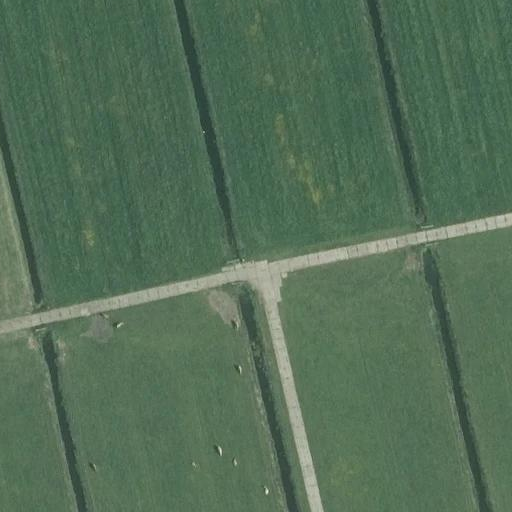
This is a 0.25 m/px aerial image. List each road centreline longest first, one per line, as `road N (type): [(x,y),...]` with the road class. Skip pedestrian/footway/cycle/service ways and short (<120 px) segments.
road 1 (track): [(316,511),(262,272),(511,219)]
road 2 (track): [(262,272),(0,328)]
